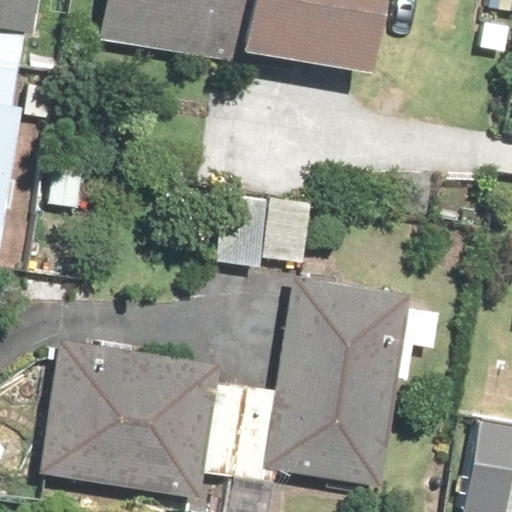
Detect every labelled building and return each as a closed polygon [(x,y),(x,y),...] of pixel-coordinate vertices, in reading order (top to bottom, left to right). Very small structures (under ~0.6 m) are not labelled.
[(50,117),(55,80),(15,74),(25,0),(0,0),(0,177),(10,111),(50,117)] [(90,0),(87,32),(350,64),(357,0),(90,0)] [(78,159),(29,155),(26,199),(74,203),(78,159)] [(209,183),(202,256),(248,260),(249,249),(298,254),(304,192),(209,183)] [(214,352),(46,329),(28,463),(190,485),(193,463),(217,466),(212,501),(180,497),(177,511),(153,511),(148,511),(265,511),(272,466),(385,481),(404,337),(419,339),(425,291),(261,269),(256,304),(269,306),(263,351),(214,344),(214,352)] [(511,511),(511,408),(466,404),(455,511),(511,511)]
